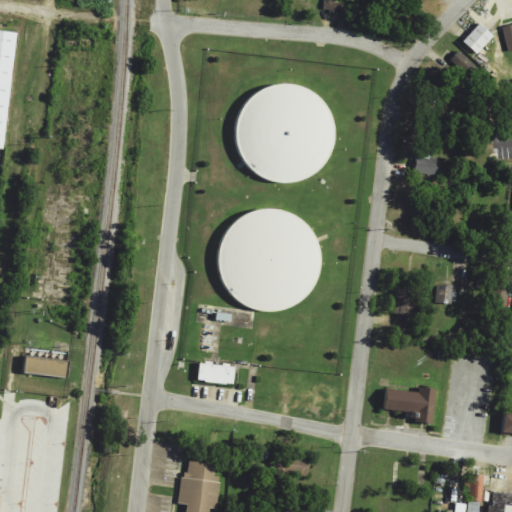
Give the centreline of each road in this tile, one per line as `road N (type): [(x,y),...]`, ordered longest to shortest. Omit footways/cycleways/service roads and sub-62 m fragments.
road 1 (residential): [(341,511),(393,92),(405,63),(464,0)]
road 2 (residential): [(136,511),(177,160),(179,104),(162,0)]
road 3 (residential): [(149,398),(511,456)]
road 4 (residential): [(164,23),(339,36),(405,63)]
road 5 (residential): [(373,240),(511,259)]
